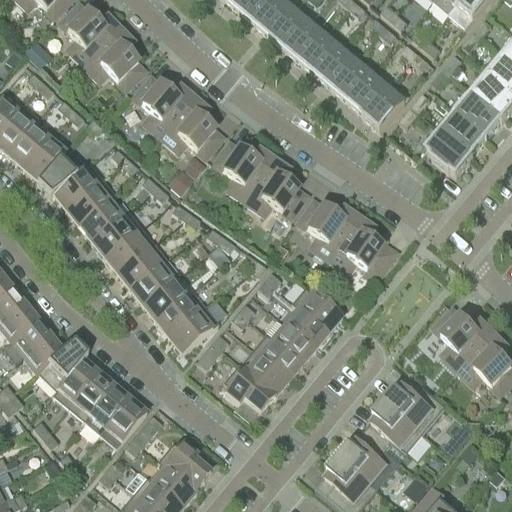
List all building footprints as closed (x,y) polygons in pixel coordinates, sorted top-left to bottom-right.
[(10,0),(9,1),(27,17),(35,8),(53,25),(73,4),(68,0),(10,0)] [(226,0),(223,4),(239,18),(253,0),(226,0)] [(274,0),(253,0),(239,18),(255,31),(278,3),(274,0)] [(347,15),(354,7),(344,0),(342,0),(337,6),(347,15)] [(372,0),(359,0),(358,1),(369,10),(375,2),(372,0)] [(421,0),(432,9),(439,0),(421,0)] [(448,22),(466,0),(439,0),(432,9),(448,22)] [(466,0),(448,22),(464,36),(494,0),(466,0)] [(278,3),(255,31),(270,44),(293,16),(278,3)] [(354,7),(347,15),(358,23),(364,16),(354,7)] [(78,9),(57,30),(65,38),(74,47),(65,55),(82,72),(119,36),(105,22),(97,29),(86,17),(78,9)] [(390,27),(396,20),(386,11),(380,19),(390,27)] [(293,16),(270,44),(286,57),(309,29),(293,16)] [(396,20),(390,27),(400,36),(406,28),(396,20)] [(379,41),(385,33),(375,25),(369,32),(379,41)] [(483,26),(472,39),(479,45),(490,32),(483,26)] [(309,29),(286,57),(302,70),(325,42),(309,29)] [(385,33),(379,41),(389,49),(395,42),(385,33)] [(119,36),(82,72),(98,89),(107,81),(124,98),(145,78),(126,58),(133,51),(119,36)] [(421,53),(427,46),(417,38),(411,45),(421,53)] [(470,57),(479,45),(472,39),(462,51),(470,57)] [(325,42),(302,70),(318,84),(341,56),(325,42)] [(427,46),(421,53),(433,63),(439,56),(427,46)] [(411,68),(417,60),(406,51),(400,58),(411,68)] [(511,54),(503,65),(511,72),(511,54)] [(341,56),(318,84),(333,96),(356,68),(341,56)] [(417,60),(411,68),(422,77),(428,69),(417,60)] [(454,61),(441,76),(449,82),(461,67),(454,61)] [(511,72),(503,65),(488,83),(511,103),(511,72)] [(333,96),(349,110),(372,82),(356,68),(333,96)] [(438,95),(449,82),(441,76),(430,89),(438,95)] [(32,79),(25,87),(36,96),(42,89),(32,79)] [(141,129),(159,145),(193,105),(177,92),(171,100),(150,82),(131,104),(149,120),(141,129)] [(372,82),(349,110),(363,121),(362,123),(364,125),(388,95),(372,82)] [(511,114),(511,103),(488,83),(473,102),(502,126),(511,114)] [(53,98),(42,89),(36,96),(46,105),(53,98)] [(388,95),(364,125),(379,138),(404,108),(388,95)] [(0,100),(0,138),(17,119),(22,113),(3,97),(0,100)] [(457,120),(485,143),(499,126),(501,128),(502,126),(473,102),(467,97),(451,115),(457,120)] [(422,100),(411,113),(418,119),(429,106),(422,100)] [(193,105),(159,145),(177,160),(185,151),(204,166),(223,144),(202,126),(208,118),(193,105)] [(55,114),(66,124),(73,116),(62,107),(55,114)] [(406,134),(418,119),(411,113),(398,127),(406,134)] [(83,125),(73,116),(66,124),(76,133),(83,125)] [(0,157),(7,163),(32,132),(17,119),(0,138),(0,157)] [(485,143),(457,120),(442,139),(472,163),(472,162),(471,161),(485,143)] [(102,135),(92,125),(85,133),(95,142),(102,135)] [(32,132),(7,163),(22,176),(48,145),(32,132)] [(455,183),(472,163),(442,139),(426,158),(432,163),(431,165),(448,179),(450,178),(455,183)] [(64,158),(48,145),(22,176),(37,188),(35,191),(35,192),(64,158)] [(243,209),(273,166),(256,155),(251,163),(228,147),(211,172),(231,186),(224,196),(243,209)] [(48,204),(89,171),(89,170),(86,172),(67,155),(64,159),(64,158),(35,192),(48,204)] [(110,163),(120,172),(126,165),(116,156),(110,163)] [(137,174),(126,165),(120,172),(130,181),(137,174)] [(273,166),(243,209),(263,223),(270,213),(290,226),(307,202),(284,186),(290,178),(273,166)] [(89,171),(48,204),(48,205),(52,202),(64,217),(102,187),(89,171)] [(140,190),(150,200),(157,192),(147,183),(140,190)] [(77,233),(115,203),(102,187),(64,217),(77,233)] [(167,202),(157,192),(150,200),(160,209),(167,202)] [(115,203),(77,233),(90,249),(127,218),(121,223),(109,208),(115,203)] [(328,267),(357,225),(340,213),(335,221),(312,206),(295,230),(315,244),(308,254),(328,267)] [(170,219),(182,227),(188,218),(176,210),(170,219)] [(103,265),(140,234),(127,218),(90,249),(103,265)] [(199,226),(188,218),(182,227),(193,235),(199,226)] [(357,225),(328,267),(347,281),(354,270),(363,277),(360,282),(374,292),(397,259),(383,249),(380,253),(368,244),(374,236),(357,225)] [(140,234),(103,265),(116,280),(153,250),(140,234)] [(205,243),(216,251),(222,243),(211,235),(205,243)] [(222,243),(216,251),(228,259),(233,251),(222,243)] [(128,296),(166,266),(153,250),(116,280),(128,296)] [(240,268),(251,276),(257,268),(246,260),(240,268)] [(141,312),(179,282),(166,266),(128,296),(141,312)] [(265,273),(257,268),(251,276),(249,279),(257,285),(265,273)] [(0,279),(0,303),(12,294),(0,279)] [(270,279),(263,287),(273,295),(280,287),(270,279)] [(154,328),(185,303),(173,288),(179,283),(179,282),(141,312),(154,328)] [(266,303),(273,295),(263,287),(256,295),(266,303)] [(290,310),(327,340),(341,324),(304,293),(290,310)] [(0,329),(25,310),(12,294),(0,303),(0,329)] [(167,344),(204,314),(204,313),(197,318),(185,303),(154,328),(167,344)] [(25,310),(0,329),(0,337),(5,344),(9,349),(37,326),(25,310)] [(244,310),(237,318),(247,326),(253,318),(244,310)] [(327,340),(290,310),(296,315),(284,330),(314,356),(327,340)] [(204,314),(167,344),(180,360),(217,330),(204,314)] [(240,335),(247,326),(237,318),(230,326),(240,335)] [(457,377),(493,341),(479,326),(472,333),(460,322),(440,343),(448,352),(440,361),(457,377)] [(22,365),(50,342),(37,326),(9,349),(5,344),(0,347),(0,350),(7,359),(13,354),(22,365)] [(314,356),(284,330),(271,346),(265,341),(264,341),(301,372),(314,356)] [(217,341),(211,349),(220,358),(227,350),(217,341)] [(251,357),(288,387),(301,372),(264,341),(251,357)] [(493,341),(457,377),(473,394),(482,385),(499,403),(511,389),(511,373),(500,362),(507,355),(493,341)] [(50,342),(22,365),(35,380),(73,350),(72,349),(63,357),(50,342)] [(205,376),(220,358),(211,349),(195,368),(205,376)] [(51,402),(85,362),(73,350),(35,380),(35,381),(36,380),(54,398),(51,402)] [(288,387),(251,357),(239,372),(237,371),(275,403),(288,387)] [(85,362),(51,402),(67,415),(98,379),(83,366),(86,362),(85,362)] [(275,403),(237,371),(222,389),(228,395),(223,400),(238,412),(242,406),(258,420),(273,403),(274,404),(275,403)] [(83,429),(114,392),(98,379),(67,415),(83,429)] [(382,409),(422,441),(445,413),(409,383),(400,393),(401,394),(398,399),(395,396),(394,395),(382,409)] [(0,399),(4,405),(12,399),(6,391),(0,395),(0,399)] [(114,392),(83,429),(98,442),(129,405),(114,392)] [(4,405),(14,417),(22,411),(12,399),(4,405)] [(14,417),(4,405),(0,408),(0,414),(7,423),(14,417)] [(129,405),(98,442),(115,455),(145,418),(129,405)] [(422,441),(382,409),(371,423),(372,424),(372,423),(375,426),(371,430),(370,429),(362,439),(385,458),(392,449),(406,460),(422,441)] [(151,421),(130,446),(140,454),(161,430),(151,421)] [(32,434),(40,445),(48,438),(39,428),(32,434)] [(57,449),(48,438),(40,445),(49,455),(57,449)] [(385,458),(362,439),(354,448),(355,449),(352,454),(349,451),(348,450),(336,464),(376,497),(399,469),(385,458)] [(133,462),(140,454),(130,446),(123,454),(133,462)] [(156,468),(195,500),(195,499),(194,497),(208,480),(192,467),(196,461),(182,450),(178,455),(171,450),(156,468)] [(58,466),(66,477),(74,471),(65,460),(58,466)] [(362,511),(376,497),(336,464),(325,478),(326,479),(326,478),(329,481),(325,485),(324,484),(315,495),(336,511),(362,511)] [(42,473),(50,487),(61,481),(51,468),(42,473)] [(144,485),(177,511),(184,511),(195,500),(156,468),(162,474),(161,474),(163,475),(151,489),(145,484),(144,485)] [(111,469),(104,478),(114,486),(121,478),(111,469)] [(83,482),(74,471),(66,477),(75,488),(83,482)] [(107,494),(114,486),(104,478),(97,486),(107,494)] [(177,511),(144,485),(131,500),(145,511),(177,511)] [(445,511),(440,507),(443,503),(433,495),(418,511),(445,511)] [(0,511),(16,511),(12,504),(5,508),(0,498),(0,511)] [(12,504),(16,511),(23,511),(26,511),(20,500),(12,504)] [(121,511),(145,511),(131,500),(121,511)] [(85,501),(78,509),(81,511),(91,511),(95,509),(85,501)]
